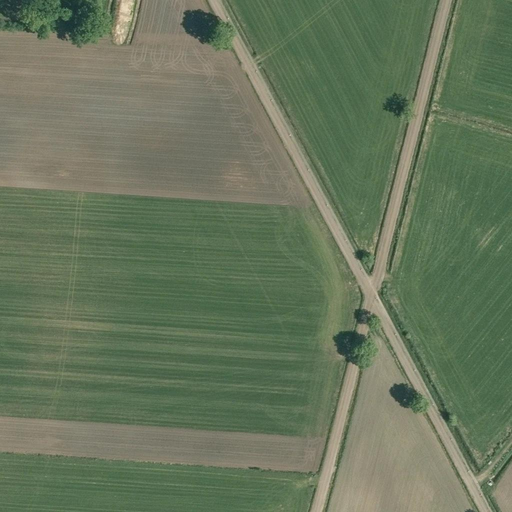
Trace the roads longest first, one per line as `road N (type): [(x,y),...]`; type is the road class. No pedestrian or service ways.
road 1 (track): [(372,298),(214,0)]
road 2 (track): [(372,298),(446,0)]
road 3 (track): [(318,511),(372,298)]
road 4 (track): [(472,489),(372,298)]
